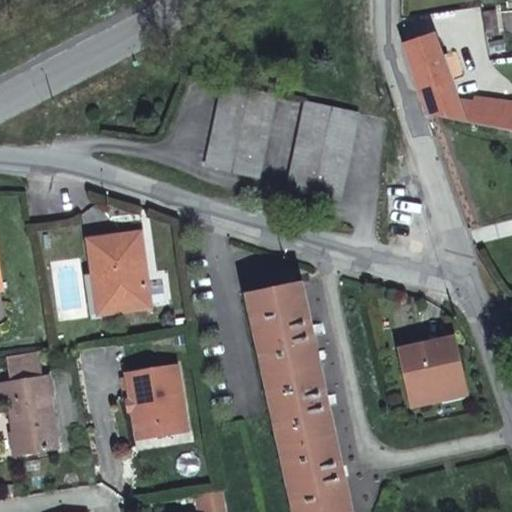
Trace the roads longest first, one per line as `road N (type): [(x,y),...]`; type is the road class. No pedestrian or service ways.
road 1 (residential): [(0,153),(59,161),(473,298)]
road 2 (residential): [(385,0),(386,47),(473,298)]
road 3 (residential): [(0,106),(201,0)]
